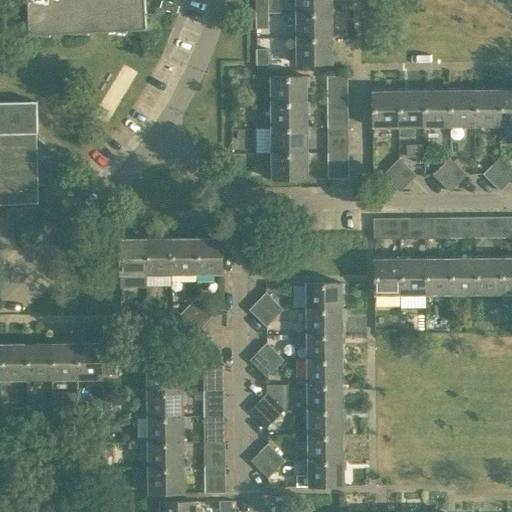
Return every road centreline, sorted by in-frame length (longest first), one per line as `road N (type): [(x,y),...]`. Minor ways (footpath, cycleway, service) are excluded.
road 1 (residential): [(511,198),(238,205)]
road 2 (residential): [(156,135),(0,292)]
road 3 (residential): [(240,337),(240,468),(258,511)]
road 4 (residential): [(221,0),(194,71),(156,135)]
road 5 (residential): [(238,205),(240,337)]
